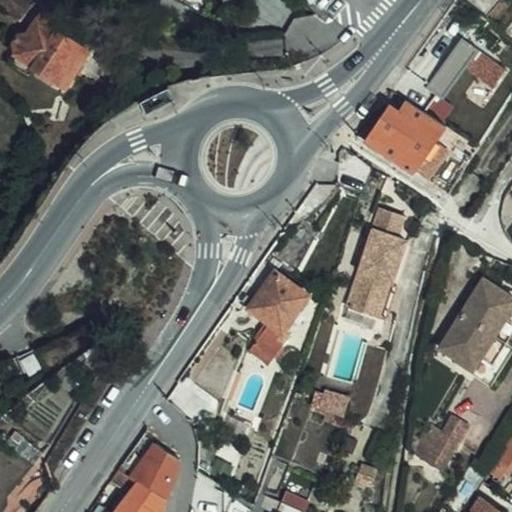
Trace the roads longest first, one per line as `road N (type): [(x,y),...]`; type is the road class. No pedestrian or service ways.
road 1 (secondary): [(92,182),(0,303)]
road 2 (secondary): [(136,404),(210,288)]
road 3 (secondary): [(60,511),(136,404)]
road 4 (residential): [(136,404),(177,427),(177,511)]
road 5 (secondary): [(296,162),(370,63)]
